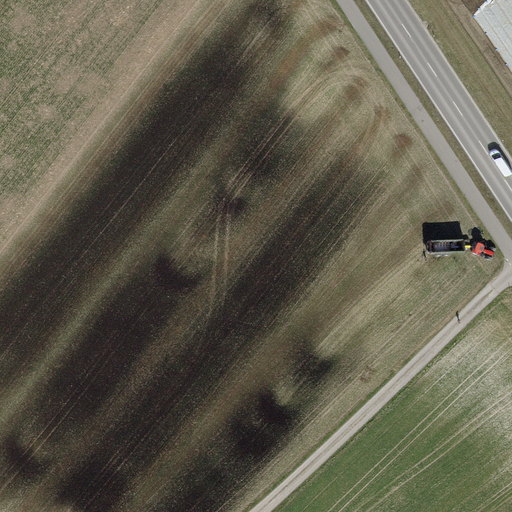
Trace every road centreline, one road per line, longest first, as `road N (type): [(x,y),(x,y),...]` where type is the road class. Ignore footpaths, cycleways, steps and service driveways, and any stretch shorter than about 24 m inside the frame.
road 1 (track): [(263,511),(511,275)]
road 2 (secondary): [(511,189),(387,0)]
